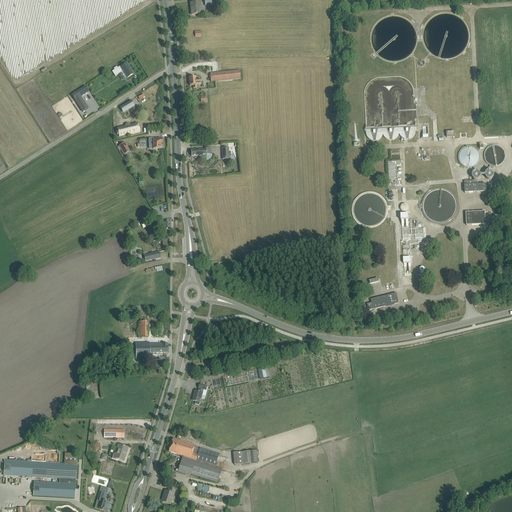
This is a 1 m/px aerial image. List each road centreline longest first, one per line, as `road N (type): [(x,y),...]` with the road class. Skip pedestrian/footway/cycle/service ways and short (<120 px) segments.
road 1 (secondary): [(224,302),(316,336),(357,340),(395,339),(511,311)]
road 2 (unclassified): [(0,177),(172,70)]
road 3 (secondary): [(172,70),(191,249)]
road 4 (tertiary): [(144,476),(180,357)]
